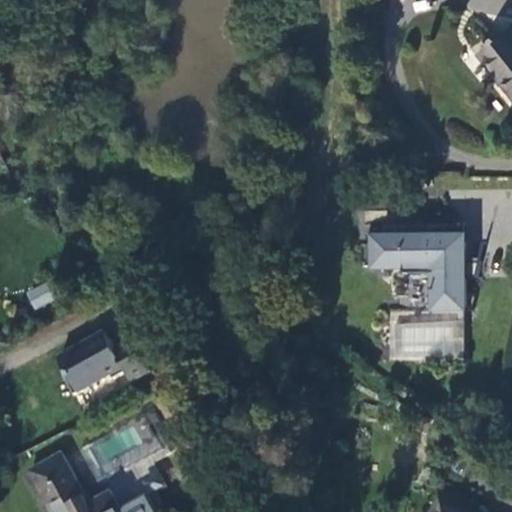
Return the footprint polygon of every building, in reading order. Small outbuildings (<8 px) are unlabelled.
[(511,24),(475,52),(495,80),(495,87),(505,102),(511,103),(511,24)] [(383,231),(373,231),(373,268),(406,268),(406,272),(432,272),(432,309),(470,309),(470,276),(481,276),(481,257),(470,257),(471,231),(465,230),(465,222),(383,221),(383,231)] [(50,283),(29,294),(37,309),(59,298),(50,283)] [(106,334),(60,362),(68,375),(63,377),(76,398),(111,377),(114,382),(128,375),(133,383),(150,373),(131,343),(116,352),(106,334)] [(118,511),(109,495),(89,506),(62,457),(33,473),(53,511),(146,511),(139,499),(118,511)] [(461,495),(434,484),(442,504),(438,511),(474,511),(470,510),(468,511),(461,511),(456,509),(461,495)]
